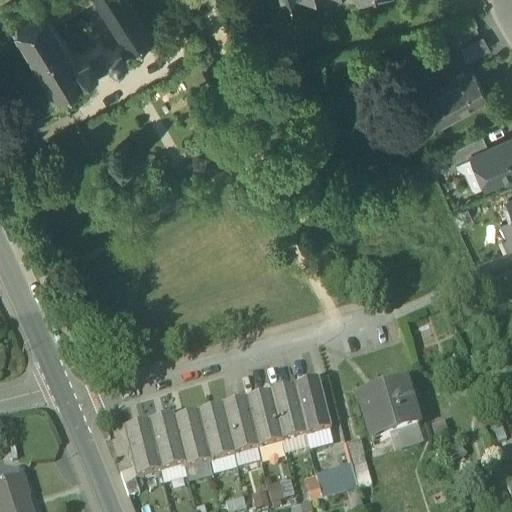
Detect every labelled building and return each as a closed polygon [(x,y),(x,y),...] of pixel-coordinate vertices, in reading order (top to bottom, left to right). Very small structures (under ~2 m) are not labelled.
[(16,29),(51,85),(107,53),(111,60),(124,52),(121,46),(150,31),(130,0),(98,0),(120,36),(103,46),(98,38),(71,52),(42,4),(12,22),(10,24),(14,31),(16,29)] [(452,31),(457,41),(476,30),(471,20),(452,31)] [(459,48),(466,60),(487,48),(481,37),(459,48)] [(429,109),(438,125),(486,98),(470,69),(423,95),(431,108),(429,109)] [(449,153),(455,166),(472,159),(472,158),(488,151),(482,137),(449,153)] [(472,159),(485,187),(511,174),(511,139),(488,151),(472,158),(472,159)] [(511,200),(506,203),(502,208),(508,221),(511,221),(511,200)] [(499,225),(505,240),(511,236),(511,221),(508,221),(499,225)] [(501,242),(506,253),(511,250),(511,236),(505,240),(501,242)] [(317,382),(293,388),(305,436),(328,431),(330,430),(317,382)] [(404,384),(373,393),(375,401),(406,391),(404,384)] [(281,443),(305,436),(293,388),(269,394),(269,395),(281,443)] [(358,398),(371,440),(388,434),(417,425),(406,391),(375,401),(373,393),(358,398)] [(281,443),(269,395),(244,401),(257,450),(281,443)] [(233,456),(257,450),(244,401),(220,407),(221,408),(233,456)] [(233,457),(233,456),(221,408),(196,414),(209,464),(233,457)] [(185,470),(209,464),(196,414),(172,420),(184,466),(185,470)] [(160,473),(184,466),(172,420),(171,417),(147,424),(160,473)] [(135,479),(160,473),(147,424),(122,430),(135,479)] [(423,444),(417,425),(388,434),(395,452),(423,444)] [(305,436),(309,450),(331,444),(328,431),(305,436)] [(309,450),(305,436),(281,443),(285,456),(309,450)] [(347,447),(351,466),(357,489),(371,485),(360,443),(347,447)] [(466,455),(455,445),(442,459),(452,469),(466,455)] [(260,461),(257,450),(233,456),(233,457),(236,467),(260,461)] [(233,457),(209,464),(212,475),(236,468),(236,467),(233,457)] [(209,464),(185,470),(187,479),(188,484),(213,478),(212,475),(209,464)] [(184,466),(160,473),(163,485),(187,479),(185,470),(184,466)] [(321,500),(357,489),(351,466),(315,475),(315,476),(321,498),(321,500)] [(120,473),(128,496),(138,492),(130,469),(120,473)] [(321,498),(315,476),(303,479),(310,503),(321,500),(321,498)] [(0,487),(0,511),(29,511),(25,499),(28,499),(21,478),(0,484),(0,485),(1,487),(0,487)] [(279,483),(284,498),(295,496),(291,480),(279,483)] [(279,482),(266,485),(271,502),(284,498),(279,483),(279,482)] [(265,491),(252,495),(256,509),(269,505),(265,491)] [(246,511),(243,498),(225,503),(227,511),(246,511)] [(312,511),(310,503),(288,509),(288,511),(312,511)]
